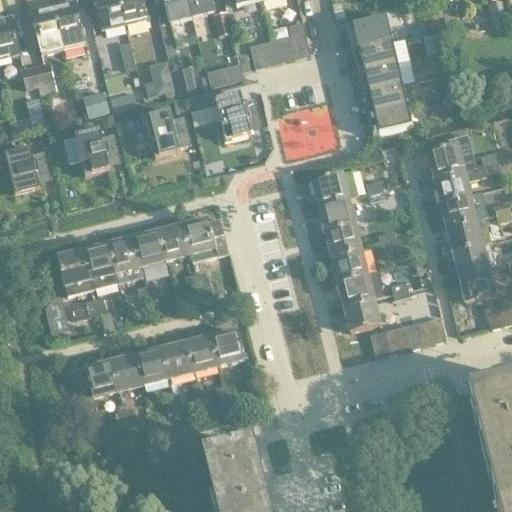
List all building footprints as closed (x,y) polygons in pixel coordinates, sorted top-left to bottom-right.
[(103,34),(126,29),(118,0),(102,0),(96,2),(103,34)] [(118,0),(126,29),(148,23),(142,0),(118,0)] [(163,0),(167,18),(190,13),(186,0),(163,0)] [(186,0),(190,13),(193,23),(207,20),(206,16),(214,14),(210,0),(186,0)] [(261,5),(259,0),(233,0),(236,10),(242,9),(261,5)] [(415,0),(398,0),(402,18),(419,14),(415,0)] [(422,5),(429,33),(445,29),(438,1),(422,5)] [(487,7),(493,36),(509,32),(503,4),(487,7)] [(86,48),(76,6),(68,8),(67,5),(53,9),(62,44),(64,54),(86,48)] [(332,9),(336,23),(346,21),(343,6),(332,9)] [(64,54),(62,44),(53,9),(39,12),(40,15),(31,17),(42,59),(64,54)] [(227,16),(215,19),(213,20),(219,41),(232,38),(227,16)] [(3,21),(0,21),(0,63),(20,58),(12,22),(3,24),(3,21)] [(387,21),(347,31),(353,53),(392,43),(387,21)] [(303,27),(288,30),(291,41),(297,64),(311,60),(303,27)] [(291,41),(277,44),(283,67),(297,64),(291,41)] [(403,84),(414,82),(406,41),(395,43),(403,84)] [(392,43),(353,53),(358,75),(397,65),(392,43)] [(277,44),(263,47),(269,70),(283,67),(277,44)] [(263,47),(250,50),(255,74),(269,70),(263,47)] [(251,75),(247,58),(239,60),(243,77),(251,75)] [(149,70),(157,100),(175,96),(167,65),(149,70)] [(397,65),(358,75),(363,96),(403,87),(397,65)] [(51,67),(34,72),(39,91),(41,98),(58,94),(51,67)] [(172,75),(173,79),(178,101),(198,96),(195,84),(192,70),(172,75)] [(238,71),(207,78),(211,94),(242,87),(238,71)] [(39,91),(34,72),(22,75),(27,94),(39,91)] [(205,81),(195,84),(198,96),(198,98),(209,96),(205,81)] [(257,84),(245,87),(244,87),(246,98),(260,94),(257,84)] [(403,87),(363,96),(368,118),(408,109),(403,87)] [(84,106),(80,107),(84,121),(88,120),(89,122),(109,116),(104,98),(84,104),(84,106)] [(241,99),(216,105),(226,146),(251,139),(250,132),(261,129),(255,104),(243,106),(241,99)] [(188,114),(185,101),(173,104),(176,117),(188,114)] [(39,105),(27,108),(32,131),(45,128),(39,105)] [(408,109),(368,118),(373,140),(413,131),(408,109)] [(171,116),(145,122),(156,163),(181,157),(179,149),(184,148),(191,146),(185,121),(173,124),(171,116)] [(88,128),(75,131),(77,140),(90,136),(88,128)] [(77,140),(75,140),(86,181),(111,175),(109,167),(114,166),(121,164),(114,139),(103,142),(101,134),(90,136),(77,140)] [(464,175),(457,149),(428,156),(434,182),(464,175)] [(30,151),(5,157),(15,198),(41,192),(39,184),(43,183),(50,182),(44,156),(32,159),(30,151)] [(511,154),(496,158),(499,166),(511,163),(511,154)] [(498,167),(496,158),(481,161),(484,170),(498,167)] [(500,174),(498,167),(484,170),(486,178),(500,174)] [(470,200),(467,187),(487,182),(486,178),(484,170),(464,175),(434,182),(441,207),(470,200)] [(319,209),(349,202),(358,199),(352,175),(313,185),(319,209)] [(381,186),(366,190),(368,198),(383,194),(381,186)] [(385,202),(383,194),(368,198),(370,206),(385,202)] [(470,200),(441,207),(447,232),(477,225),(470,200)] [(355,227),(349,202),(319,209),(325,234),(355,227)] [(511,216),(511,207),(509,208),(508,207),(494,211),(496,220),(511,217),(511,216)] [(511,224),(511,221),(511,217),(496,220),(498,228),(511,224)] [(228,258),(220,225),(210,227),(209,223),(184,229),(192,259),(194,267),(228,258)] [(477,225),(447,232),(453,257),(483,250),(477,225)] [(355,227),(325,234),(331,260),(361,252),(355,227)] [(192,259),(184,229),(160,235),(167,265),(192,259)] [(167,265),(160,235),(134,242),(142,271),(167,265)] [(379,240),(381,248),(395,244),(393,236),(379,240)] [(142,271),(134,242),(109,248),(117,278),(119,287),(144,281),(142,271)] [(395,244),(381,248),(383,257),(398,253),(395,244)] [(117,278),(109,248),(84,254),(91,284),(117,278)] [(483,250),(453,257),(460,282),(489,275),(483,250)] [(361,252),(331,260),(338,285),(368,277),(361,252)] [(65,291),(91,284),(84,254),(58,261),(65,291)] [(489,275),(460,282),(466,308),(496,300),(489,275)] [(204,276),(197,278),(200,293),(208,291),(204,276)] [(368,277),(338,285),(344,310),(374,303),(368,277)] [(191,295),(200,293),(197,278),(187,281),(191,295)] [(391,290),(394,299),(408,295),(406,286),(391,290)] [(154,289),(146,291),(150,305),(158,303),(154,289)] [(137,293),(141,308),(150,305),(146,291),(137,293)] [(408,295),(394,299),(396,307),(410,303),(408,295)] [(104,301),(96,303),(100,318),(108,316),(104,301)] [(91,320),(100,318),(96,303),(87,306),(91,320)] [(374,303),(344,310),(351,336),(381,329),(374,303)] [(511,323),(508,305),(496,308),(502,331),(511,328),(511,323)] [(485,311),(491,334),(502,331),(496,308),(485,311)] [(441,322),(427,325),(433,349),(446,345),(441,322)] [(65,323),(49,328),(52,339),(68,335),(65,323)] [(427,325),(416,328),(422,352),(433,349),(427,325)] [(416,328),(405,331),(411,354),(422,352),(416,328)] [(405,331),(393,334),(399,357),(411,354),(405,331)] [(237,334),(212,340),(220,370),(245,364),(237,334)] [(393,334),(382,337),(387,360),(399,357),(393,334)] [(370,340),(371,340),(376,363),(387,360),(382,337),(370,340)] [(212,340),(187,347),(195,377),(220,370),(212,340)] [(187,347),(162,353),(170,383),(195,377),(187,347)] [(162,353),(137,359),(145,389),(170,383),(162,353)] [(137,359),(112,366),(119,396),(145,389),(137,359)] [(112,366),(86,372),(86,373),(74,376),(84,415),(97,412),(94,402),(119,396),(112,366)] [(511,511),(511,384),(470,395),(499,511),(511,511)] [(233,387),(225,390),(228,404),(237,402),(233,387)] [(220,407),(228,404),(225,390),(216,392),(220,407)] [(183,400),(174,402),(178,417),(187,415),(183,400)] [(170,419),(178,417),(174,402),(166,404),(170,419)] [(133,413),(124,415),(128,430),(136,427),(133,413)] [(119,432),(128,430),(124,415),(116,417),(119,432)] [(271,511),(256,449),(205,461),(217,511),(271,511)]
